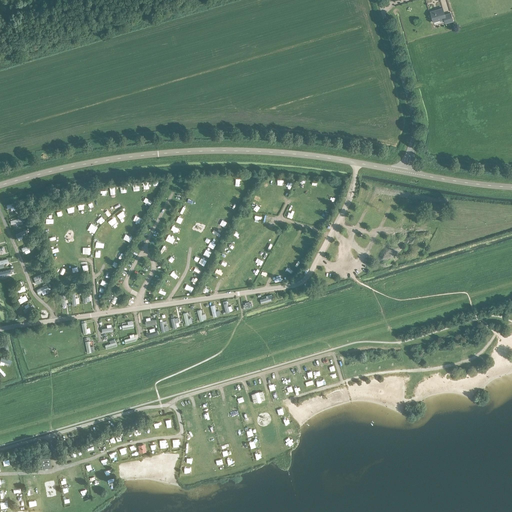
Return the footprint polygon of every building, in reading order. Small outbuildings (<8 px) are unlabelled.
[(440,19),(440,21),(444,20),(445,23),(453,21),(451,13),(445,15),(443,8),(437,10),(438,11),(435,12),(435,10),(430,12),(433,21),(440,19)] [(121,217),(125,213),(121,208),(117,212),(121,217)] [(101,226),(106,231),(109,228),(105,223),(101,226)] [(423,241),(419,250),(423,252),(427,243),(423,241)] [(113,257),(120,261),(122,258),(116,253),(113,257)] [(54,303),(58,298),(53,294),(49,300),(54,303)] [(33,306),(30,301),(23,305),(27,310),(33,306)] [(255,393),(252,394),(254,403),(258,402),(258,401),(262,400),(262,401),(265,399),(263,391),(259,392),(259,393),(255,394),(255,393)] [(238,406),(235,395),(227,396),(228,400),(223,402),(225,409),(238,406)] [(41,459),(42,467),(51,466),(50,458),(41,459)]
